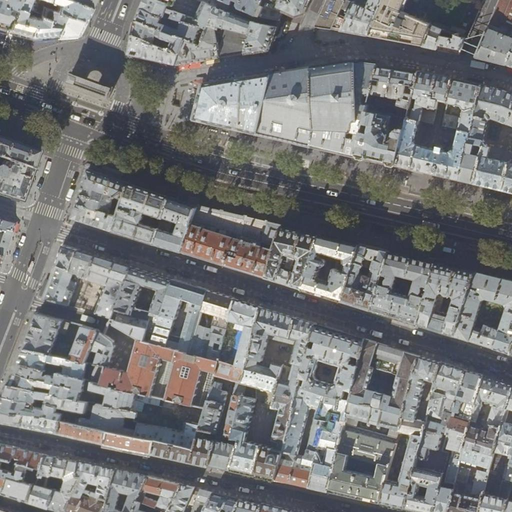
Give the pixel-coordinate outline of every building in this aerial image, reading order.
[(0,0),(0,28),(6,30),(17,5),(18,0),(0,0)] [(93,6),(76,0),(18,0),(17,5),(32,11),(38,13),(40,14),(43,5),(86,20),(92,7),(93,6)] [(217,8),(198,0),(144,0),(141,7),(164,16),(184,22),(208,29),(208,30),(217,8)] [(198,0),(217,8),(218,9),(222,0),(198,0)] [(222,0),(218,9),(217,8),(208,30),(215,29),(216,34),(220,33),(222,45),(218,45),(220,58),(222,58),(245,54),(251,33),(254,22),(246,19),(248,12),(222,0)] [(222,0),(248,12),(246,19),(254,22),(278,28),(280,21),(258,16),(257,16),(264,0),(222,0)] [(258,16),(280,21),(283,12),(296,18),(301,16),(305,15),(311,0),(264,0),(257,16),(258,16)] [(330,0),(318,27),(341,31),(348,17),(341,14),(343,8),(350,11),(355,0),(330,0)] [(355,0),(350,11),(348,17),(341,31),(354,33),(369,36),(384,0),(355,0)] [(384,0),(369,36),(380,38),(392,40),(423,46),(433,24),(466,39),(466,37),(469,38),(484,0),(384,0)] [(511,0),(499,0),(487,32),(475,57),(491,61),(507,65),(511,53),(511,0)] [(32,11),(17,5),(6,30),(6,31),(22,35),(29,36),(33,38),(56,35),(61,26),(60,24),(48,24),(49,17),(40,14),(38,13),(37,17),(31,15),(32,11)] [(43,5),(40,14),(49,17),(48,24),(60,24),(61,26),(56,35),(59,35),(78,34),(79,33),(86,20),(43,5)] [(163,19),(164,16),(141,7),(139,14),(136,20),(186,40),(201,46),(208,29),(184,22),(181,31),(170,27),(171,24),(170,22),(163,19)] [(134,30),(133,35),(180,55),(186,40),(136,20),(134,30)] [(274,39),(278,28),(254,22),(251,33),(245,54),(248,54),(270,50),(274,39)] [(433,24),(423,46),(426,46),(448,51),(460,54),(466,39),(433,24)] [(215,29),(208,30),(208,29),(201,46),(186,40),(180,55),(176,65),(203,61),(220,58),(218,45),(216,34),(215,29)] [(6,31),(6,30),(3,41),(21,45),(28,39),(29,36),(22,35),(6,31)] [(176,65),(180,55),(133,35),(131,45),(129,54),(153,60),(155,60),(176,65)] [(352,61),(273,74),(259,134),(350,156),(354,156),(357,157),(368,110),(369,104),(372,94),(379,64),(357,62),(352,61)] [(390,66),(379,64),(372,94),(400,99),(398,106),(411,108),(409,114),(409,116),(413,118),(415,109),(411,108),(415,93),(407,92),(408,85),(416,86),(420,71),(390,66)] [(449,77),(428,73),(420,71),(416,86),(415,93),(411,108),(415,109),(413,118),(413,119),(421,121),(433,124),(436,113),(423,110),(424,106),(437,109),(439,100),(448,103),(454,78),(449,77)] [(67,83),(109,99),(113,88),(71,72),(67,83)] [(237,129),(259,134),(273,74),(269,74),(240,79),(203,85),(195,119),(237,129)] [(458,79),(454,78),(448,103),(463,106),(465,109),(462,119),(445,116),(443,126),(460,130),(471,133),(483,85),(458,79)] [(471,133),(460,181),(462,182),(489,188),(503,191),(511,193),(511,93),(511,94),(504,91),(483,85),(471,133)] [(392,116),(368,110),(357,157),(361,158),(397,166),(408,124),(401,123),(399,130),(398,130),(397,130),(397,131),(396,132),(395,132),(395,133),(391,132),(389,129),(392,116)] [(421,121),(413,119),(409,118),(408,124),(397,166),(426,173),(445,178),(460,181),(471,133),(460,130),(456,151),(452,153),(443,151),(444,148),(438,146),(437,150),(418,145),(416,141),(421,121)] [(13,142),(0,137),(0,157),(2,159),(33,170),(39,152),(13,142)] [(0,195),(22,202),(29,183),(33,170),(2,159),(0,166),(0,195)] [(92,167),(92,170),(127,182),(128,179),(125,178),(123,177),(124,172),(99,163),(92,167)] [(87,177),(78,203),(118,216),(119,214),(118,213),(117,210),(111,209),(114,202),(122,204),(130,183),(128,183),(127,182),(92,170),(89,169),(87,177)] [(155,243),(171,198),(153,191),(151,191),(130,183),(122,204),(119,214),(118,216),(114,230),(134,237),(155,243)] [(155,185),(153,191),(171,198),(172,191),(155,185)] [(511,200),(511,193),(503,191),(501,198),(511,200)] [(168,247),(182,252),(198,207),(184,202),(171,198),(155,243),(168,247)] [(91,223),(114,230),(118,216),(78,203),(76,209),(73,217),(91,223)] [(263,223),(198,207),(182,252),(203,259),(245,272),(267,279),(267,278),(281,228),(282,227),(263,223)] [(0,240),(1,237),(4,230),(11,232),(15,223),(0,218),(0,240)] [(300,232),(281,228),(267,278),(284,284),(302,289),(319,236),(300,232)] [(7,246),(11,232),(4,230),(0,240),(0,258),(2,259),(7,246)] [(342,302),(360,245),(332,238),(320,235),(319,236),(302,289),(302,290),(320,295),(342,302)] [(60,255),(56,265),(70,270),(78,250),(70,248),(63,245),(60,255)] [(371,311),(371,310),(389,252),(379,250),(360,245),(342,302),(356,306),(371,311)] [(111,317),(112,318),(132,267),(116,262),(78,250),(70,270),(56,265),(50,282),(43,299),(68,306),(79,280),(89,283),(105,288),(96,313),(111,317)] [(437,264),(436,264),(427,262),(425,261),(389,252),(371,310),(394,318),(418,325),(437,264)] [(429,253),(427,262),(436,264),(438,255),(429,253)] [(437,331),(455,336),(474,272),(460,269),(437,264),(418,325),(437,331)] [(153,273),(132,267),(112,318),(112,319),(147,328),(144,341),(152,343),(174,280),(153,273)] [(474,342),(511,354),(511,351),(511,281),(503,279),(474,272),(455,336),(474,342)] [(198,328),(203,310),(208,290),(192,285),(174,280),(152,343),(191,354),(198,328)] [(222,295),(208,290),(203,310),(216,314),(212,331),(198,328),(191,354),(218,363),(219,360),(220,357),(220,355),(236,299),(222,295)] [(248,302),(236,299),(220,355),(226,357),(225,362),(246,369),(262,307),(248,302)] [(299,386),(302,377),(317,324),(286,315),(262,307),(246,369),(280,380),(276,392),(296,398),(299,386)] [(32,328),(25,349),(65,358),(69,347),(68,346),(61,343),(59,343),(59,345),(55,343),(60,332),(64,334),(65,334),(66,333),(70,323),(64,321),(65,320),(39,313),(38,313),(32,328)] [(106,334),(99,329),(87,358),(97,361),(96,364),(106,367),(101,383),(113,386),(114,383),(119,385),(118,388),(206,409),(213,382),(215,376),(218,363),(191,354),(152,343),(144,341),(147,328),(112,319),(111,323),(138,339),(129,372),(110,366),(116,346),(114,341),(106,334)] [(349,390),(353,391),(366,339),(341,331),(317,324),(302,377),(308,379),(305,388),(328,396),(344,399),(346,392),(348,393),(349,390)] [(84,325),(70,359),(85,362),(87,358),(99,329),(84,325)] [(393,347),(366,339),(353,391),(351,400),(346,422),(346,423),(369,429),(371,422),(379,424),(377,432),(398,438),(400,431),(419,356),(393,347)] [(23,354),(20,362),(81,379),(93,382),(101,383),(106,367),(96,364),(85,362),(70,359),(65,358),(25,349),(23,354)] [(393,506),(406,509),(416,466),(418,458),(427,420),(417,418),(427,379),(436,381),(441,362),(429,359),(419,356),(400,431),(413,434),(400,482),(395,481),(396,476),(393,475),(394,469),(390,468),(381,503),(393,506)] [(213,466),(232,470),(233,438),(245,383),(243,382),(246,369),(225,362),(223,361),(223,358),(220,357),(219,360),(218,363),(215,376),(235,381),(233,393),(233,395),(224,436),(226,437),(225,442),(216,440),(209,465),(213,466)] [(18,366),(16,372),(82,389),(91,392),(91,389),(93,382),(81,379),(20,362),(18,366)] [(453,366),(441,362),(436,381),(429,414),(444,418),(443,421),(441,421),(440,424),(427,419),(427,420),(418,458),(428,460),(431,448),(438,450),(443,432),(448,433),(449,428),(466,370),(453,366)] [(233,438),(232,470),(259,476),(275,480),(281,456),(282,453),(296,398),(276,392),(280,380),(246,369),(243,382),(245,383),(233,438)] [(475,373),(466,370),(449,428),(467,433),(470,423),(484,376),(475,373)] [(14,377),(11,384),(35,390),(36,385),(55,389),(54,394),(57,394),(56,396),(79,401),(82,389),(16,372),(14,377)] [(472,496),(453,492),(447,511),(479,511),(483,495),(497,441),(511,390),(511,384),(499,380),(484,376),(470,423),(467,433),(455,481),(467,484),(471,463),(485,467),(484,473),(478,471),(472,496)] [(108,393),(105,406),(201,424),(206,409),(118,388),(113,386),(101,383),(93,382),(91,389),(108,393)] [(222,384),(213,382),(206,409),(201,424),(199,430),(215,434),(216,437),(227,394),(226,392),(220,390),(222,384)] [(0,400),(0,422),(23,427),(59,435),(61,421),(108,431),(156,440),(194,448),(199,430),(201,424),(105,406),(79,401),(56,396),(57,394),(54,394),(35,390),(11,384),(7,383),(5,388),(0,400)] [(294,484),(309,488),(317,455),(320,445),(323,429),(326,419),(327,416),(321,416),(316,415),(308,450),(306,450),(305,457),(298,455),(309,410),(312,408),(323,411),(328,396),(305,388),(299,386),(296,398),(282,453),(288,454),(287,457),(281,456),(275,480),(294,484)] [(511,390),(497,441),(511,444),(511,390)] [(329,492),(329,491),(345,422),(346,422),(351,400),(344,399),(328,396),(323,411),(321,416),(327,416),(326,419),(329,419),(331,410),(342,413),(341,419),(337,417),(332,421),(330,431),(323,429),(320,445),(326,446),(322,464),(317,455),(309,488),(312,488),(329,492)] [(82,440),(106,445),(108,431),(61,421),(59,435),(82,440)] [(346,422),(345,422),(329,491),(355,497),(381,503),(390,468),(398,438),(377,432),(369,429),(346,423),(346,422)] [(455,482),(455,481),(467,433),(449,428),(448,433),(447,435),(452,436),(449,448),(457,450),(455,458),(453,458),(448,480),(455,482)] [(209,466),(209,465),(216,440),(216,437),(215,434),(199,430),(194,448),(156,440),(153,454),(182,460),(209,466)] [(130,449),(153,454),(156,440),(108,431),(106,445),(130,449)] [(511,444),(497,441),(483,495),(479,511),(504,511),(511,481),(511,444)] [(0,457),(42,468),(47,455),(18,449),(0,444),(0,457)] [(29,502),(50,509),(50,508),(62,511),(63,511),(66,511),(74,494),(82,475),(78,474),(79,462),(58,458),(47,455),(42,468),(37,484),(29,502)] [(0,494),(23,501),(29,502),(37,484),(42,468),(0,457),(0,494)] [(80,460),(79,462),(78,474),(82,475),(74,494),(84,497),(107,504),(117,469),(99,464),(80,460)] [(420,511),(421,511),(433,511),(440,486),(443,474),(435,471),(426,468),(426,469),(416,466),(406,509),(420,511)] [(117,469),(107,504),(103,511),(134,511),(139,500),(149,476),(134,472),(117,469)] [(149,476),(139,500),(150,504),(154,506),(157,507),(157,508),(165,511),(169,511),(183,484),(165,480),(149,476)] [(183,484),(169,511),(204,511),(214,493),(201,489),(201,488),(198,487),(195,487),(194,486),(183,484)] [(447,511),(453,492),(453,489),(440,486),(433,511),(447,511)] [(235,511),(241,499),(228,496),(214,493),(204,511),(235,511)] [(103,511),(107,504),(84,497),(74,494),(66,511),(103,511)] [(293,511),(294,510),(267,504),(263,503),(262,504),(241,499),(235,511),(293,511)] [(165,511),(157,508),(157,507),(154,506),(153,508),(158,510),(156,511),(150,511),(147,511),(150,504),(139,500),(134,511),(165,511)]
